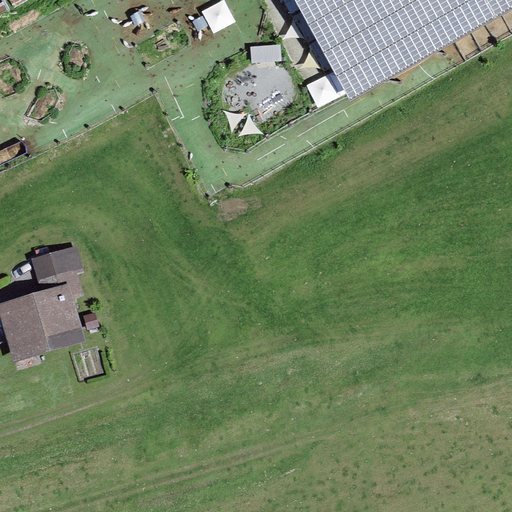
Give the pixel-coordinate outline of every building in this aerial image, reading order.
[(511,0),(291,0),(353,105),(511,13),(511,0)] [(113,78),(135,67),(125,46),(103,57),(113,78)] [(76,247),(32,260),(39,284),(78,273),(83,271),(76,247)] [(84,296),(78,273),(39,284),(42,295),(69,287),(73,300),(84,296)] [(42,295),(0,307),(0,313),(15,365),(86,344),(73,300),(69,287),(42,295)]
